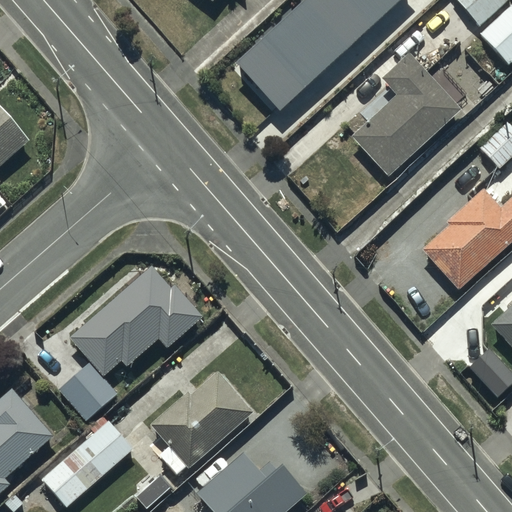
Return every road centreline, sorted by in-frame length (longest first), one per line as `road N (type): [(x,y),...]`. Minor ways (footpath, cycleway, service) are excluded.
road 1 (secondary): [(165,143),(480,511)]
road 2 (residential): [(0,288),(165,143)]
road 3 (secondary): [(42,0),(165,143)]
